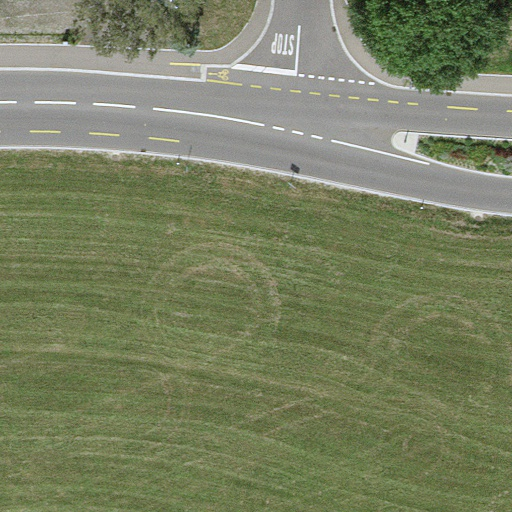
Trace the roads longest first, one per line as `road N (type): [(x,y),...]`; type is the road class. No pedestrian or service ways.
road 1 (primary): [(0,103),(74,103),(287,131)]
road 2 (primary): [(287,131),(415,183),(511,195)]
road 3 (primary): [(511,124),(400,116),(287,131)]
road 4 (residential): [(287,131),(303,0)]
